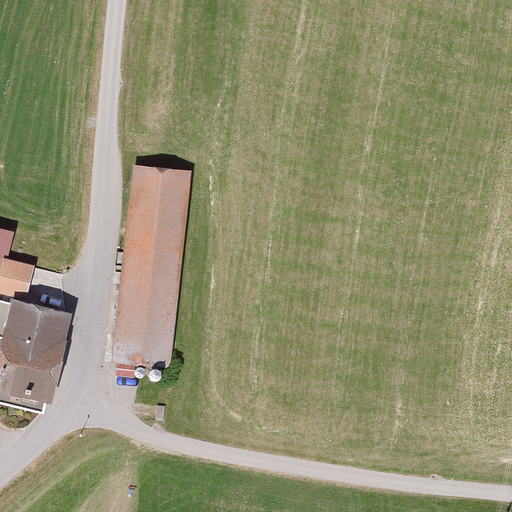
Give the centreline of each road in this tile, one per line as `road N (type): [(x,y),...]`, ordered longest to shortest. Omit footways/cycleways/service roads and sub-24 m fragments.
road 1 (unclassified): [(511,503),(167,449),(87,404)]
road 2 (unclassified): [(87,404),(120,0)]
